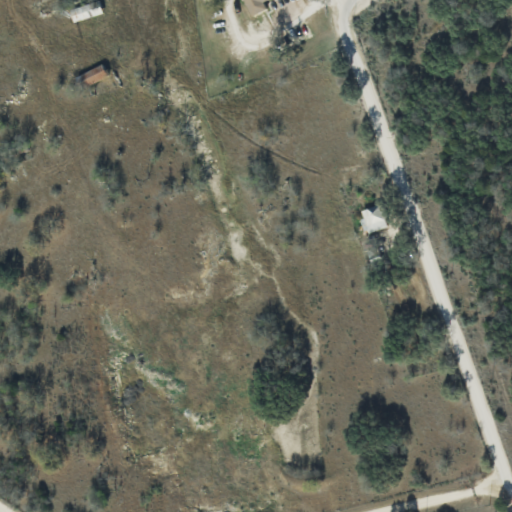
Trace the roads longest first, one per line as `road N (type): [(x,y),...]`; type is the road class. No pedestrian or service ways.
road 1 (tertiary): [(345,0),(341,26),(511,496)]
road 2 (residential): [(506,480),(376,511)]
